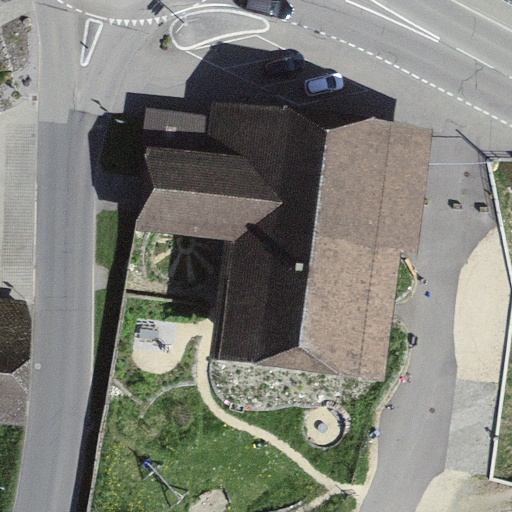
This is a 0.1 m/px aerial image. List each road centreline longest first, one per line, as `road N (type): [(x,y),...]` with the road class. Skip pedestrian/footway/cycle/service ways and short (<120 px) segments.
road 1 (unclassified): [(45,511),(63,368),(71,141),(98,0)]
road 2 (primary): [(364,0),(511,78)]
